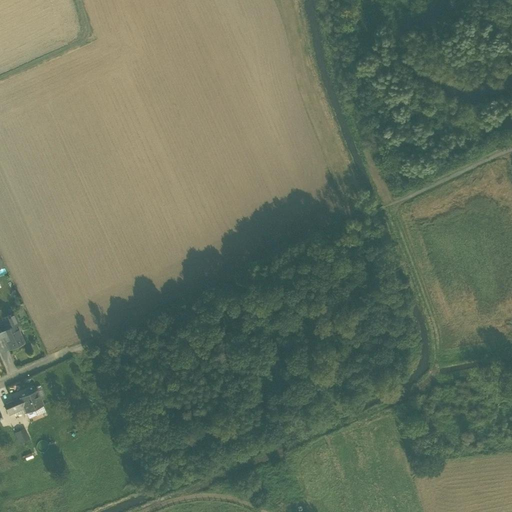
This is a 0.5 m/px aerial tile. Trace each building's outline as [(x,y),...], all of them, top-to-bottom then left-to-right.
[(4,337),(9,350),(24,343),(17,326),(18,325),(13,314),(3,318),(6,325),(8,324),(10,328),(8,329),(2,331),(4,337)] [(26,413),(35,409),(43,405),(37,390),(19,398),(15,400),(19,410),(24,408),(26,413)] [(4,405),(8,415),(19,410),(15,400),(4,405)] [(47,413),(43,405),(35,409),(39,416),(47,413)] [(14,432),(19,442),(29,438),(25,428),(14,432)]
